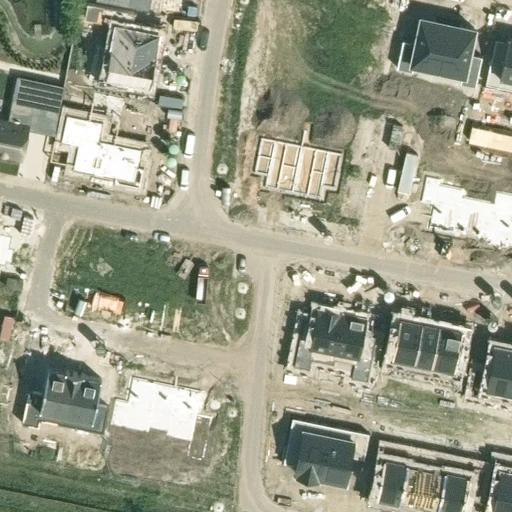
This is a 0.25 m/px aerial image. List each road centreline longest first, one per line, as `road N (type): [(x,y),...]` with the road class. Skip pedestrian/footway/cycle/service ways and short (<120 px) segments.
road 1 (residential): [(272,242),(511,292)]
road 2 (residential): [(259,367),(31,321)]
road 3 (residential): [(215,0),(184,226)]
road 4 (residential): [(268,511),(246,507),(259,367)]
road 5 (residential): [(184,226),(56,202)]
road 6 (residential): [(259,367),(272,242)]
road 7 (residential): [(31,321),(56,202)]
